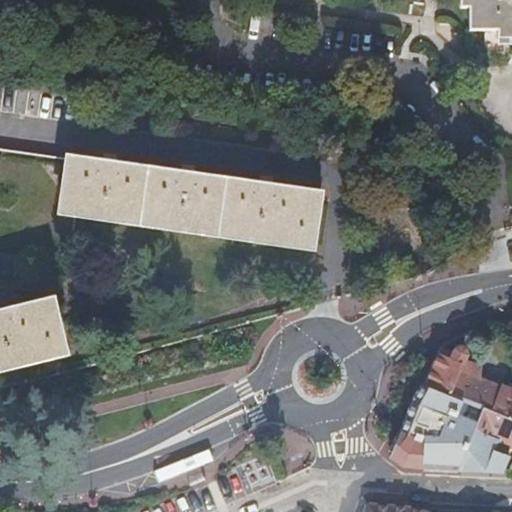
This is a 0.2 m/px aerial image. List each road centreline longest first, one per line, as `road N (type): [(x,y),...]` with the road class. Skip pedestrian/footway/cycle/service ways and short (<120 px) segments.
road 1 (tertiary): [(0,482),(56,480),(106,466),(277,391)]
road 2 (residential): [(342,482),(511,491)]
road 3 (tertiary): [(357,351),(418,312),(507,283)]
road 4 (tertiary): [(357,351),(332,333),(303,334),(277,363),(277,391)]
